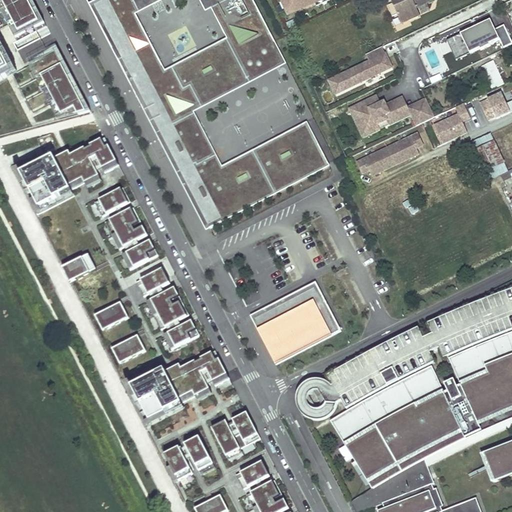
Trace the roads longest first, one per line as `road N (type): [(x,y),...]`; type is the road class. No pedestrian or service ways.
road 1 (residential): [(260,395),(52,0)]
road 2 (residential): [(260,395),(511,271)]
road 3 (residential): [(321,511),(260,395)]
